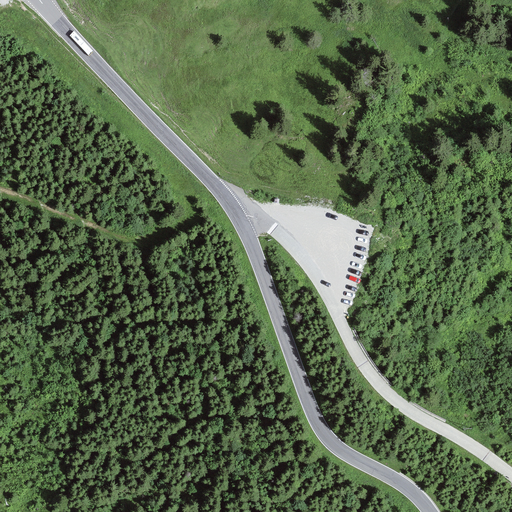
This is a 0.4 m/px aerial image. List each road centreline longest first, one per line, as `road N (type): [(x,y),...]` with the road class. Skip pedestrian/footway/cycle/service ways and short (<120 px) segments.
road 1 (unclassified): [(232,207),(283,235),(321,282),(380,383),(511,473)]
road 2 (secondary): [(232,207),(318,424),(336,446),(407,488),(430,511)]
road 3 (secondary): [(39,0),(232,207)]
road 4 (track): [(19,0),(213,200)]
road 5 (track): [(0,188),(140,242),(213,200)]
